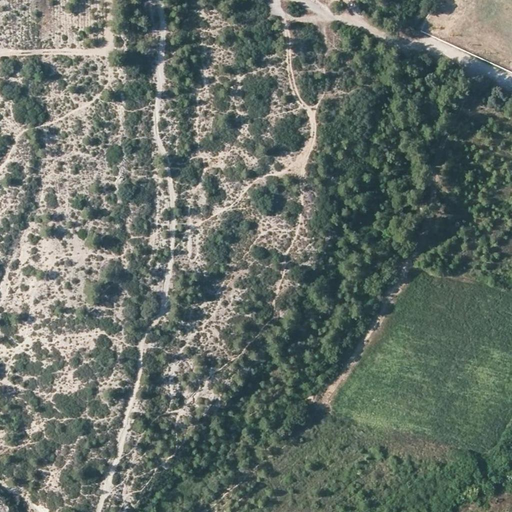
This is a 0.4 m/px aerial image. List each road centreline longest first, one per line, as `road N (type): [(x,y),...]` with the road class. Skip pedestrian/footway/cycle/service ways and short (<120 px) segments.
road 1 (track): [(468,63),(411,256),(322,405)]
road 2 (track): [(426,46),(309,0)]
